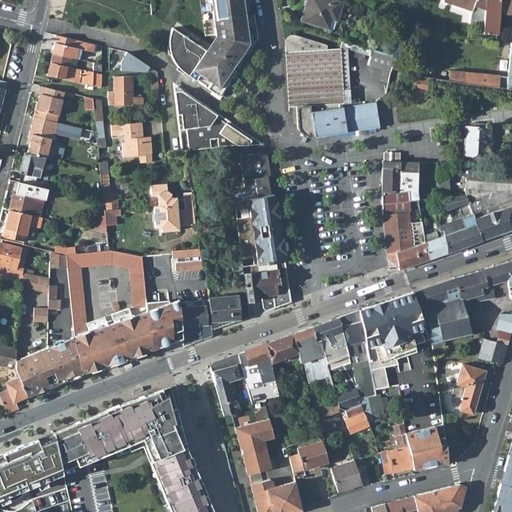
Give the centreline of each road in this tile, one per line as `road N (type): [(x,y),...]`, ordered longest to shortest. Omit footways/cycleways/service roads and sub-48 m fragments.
road 1 (tertiary): [(17,423),(511,242)]
road 2 (residential): [(480,471),(318,511)]
road 3 (residential): [(39,20),(0,182)]
road 4 (residential): [(266,0),(281,126),(299,160)]
road 5 (residential): [(39,20),(135,47),(164,68)]
